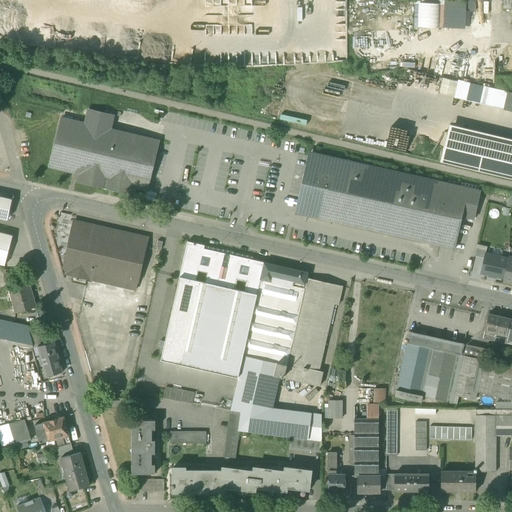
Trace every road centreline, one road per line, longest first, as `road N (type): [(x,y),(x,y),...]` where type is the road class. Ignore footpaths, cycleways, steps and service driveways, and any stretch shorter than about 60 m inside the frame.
road 1 (residential): [(511,301),(26,194)]
road 2 (residential): [(114,508),(26,194)]
road 3 (residential): [(342,508),(114,508)]
road 4 (residential): [(511,510),(342,508)]
road 5 (unknown): [(425,282),(414,308),(427,319),(473,326),(487,296)]
